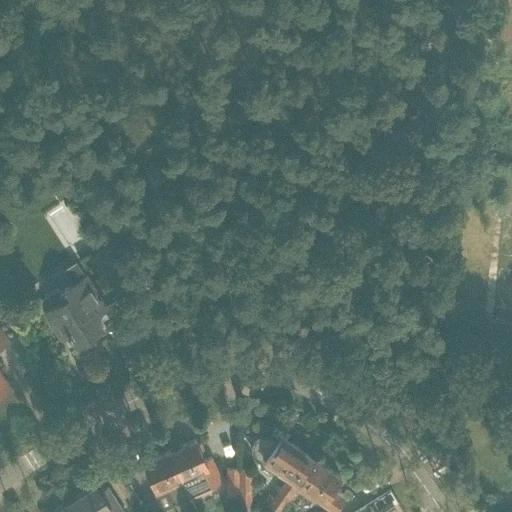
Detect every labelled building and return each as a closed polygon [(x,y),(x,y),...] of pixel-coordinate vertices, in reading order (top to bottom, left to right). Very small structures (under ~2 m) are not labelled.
[(60,177),(50,184),(58,199),(69,192),(60,177)] [(105,307),(95,290),(84,274),(59,291),(56,287),(39,298),(45,307),(43,308),(50,319),(61,336),(67,332),(69,335),(70,334),(75,343),(101,326),(94,314),(105,307)] [(463,291),(463,302),(507,303),(507,292),(463,291)] [(0,391),(8,387),(0,373),(0,343),(7,339),(0,327),(0,391)] [(499,375),(491,381),(496,387),(504,381),(499,375)] [(475,415),(488,413),(487,400),(473,401),(475,415)] [(314,457),(281,434),(278,439),(273,437),(267,434),(261,435),(256,438),(252,443),(251,448),(253,454),(257,459),(262,463),(263,462),(284,476),(276,489),(287,497),(293,488),(314,457)] [(220,478),(219,474),(210,456),(204,459),(195,438),(169,449),(187,493),(220,478)] [(187,493),(169,449),(143,461),(155,488),(165,484),(174,503),(189,497),(187,493)] [(314,457),(293,488),(317,505),(320,500),(332,509),(343,494),(332,486),(340,475),(314,457)] [(237,492),(237,468),(225,468),(225,492),(237,492)] [(249,468),(237,468),(237,492),(237,510),(249,510),(249,468)] [(95,484),(72,498),(81,511),(123,511),(119,505),(115,499),(106,486),(99,490),(95,484)] [(373,511),(379,511),(397,501),(390,489),(368,503),(373,511)] [(81,511),(72,498),(51,511),(81,511)]
